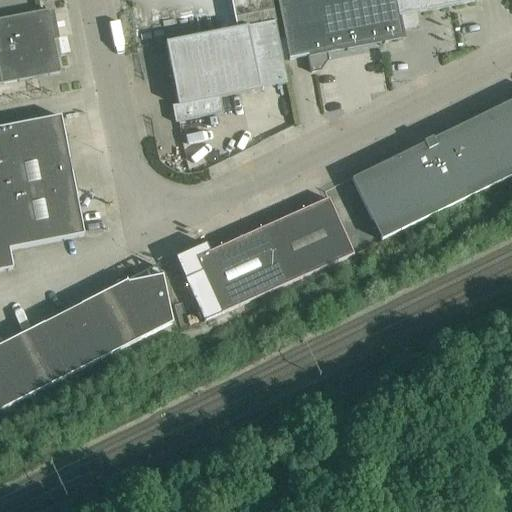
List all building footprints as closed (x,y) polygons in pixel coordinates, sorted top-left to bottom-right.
[(230,0),(236,30),(237,31),(275,23),(276,23),(271,0),(230,0)] [(393,0),(276,0),(288,61),(307,57),(310,73),(311,73),(311,71),(319,69),(326,60),(325,54),(401,39),(393,0)] [(393,0),(401,39),(403,39),(400,27),(410,25),(408,15),(474,2),(473,0),(393,0)] [(48,11),(0,20),(0,85),(60,74),(48,11)] [(237,31),(166,44),(178,106),(173,107),(176,123),(223,114),(220,98),(287,85),(275,23),(237,31)] [(424,145),(351,180),(355,188),(381,242),(511,176),(511,101),(433,141),(432,139),(423,143),(424,145)] [(60,118),(0,129),(0,209),(8,250),(83,235),(60,118)] [(263,229),(261,230),(285,286),(353,255),(328,200),(263,229)] [(0,209),(0,271),(12,269),(8,250),(0,209)] [(206,245),(175,259),(203,322),(220,315),(285,286),(261,230),(210,253),(206,245)] [(156,267),(109,291),(135,343),(172,324),(162,276),(161,277),(156,267)] [(109,291),(66,313),(92,364),(135,343),(109,291)] [(66,313),(24,335),(50,386),(92,364),(66,313)] [(24,335),(0,346),(0,394),(7,408),(50,386),(24,335)]
